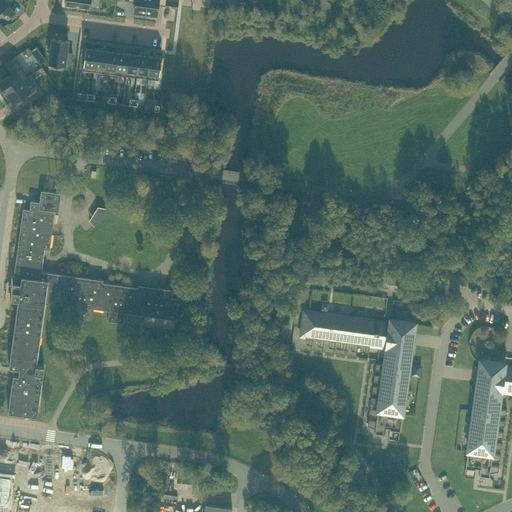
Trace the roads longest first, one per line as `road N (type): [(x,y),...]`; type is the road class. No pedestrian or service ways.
road 1 (residential): [(253,180),(347,195),(390,190),(425,160),(511,54)]
road 2 (residential): [(301,511),(219,463),(128,446)]
road 3 (residential): [(159,165),(15,148)]
road 4 (residential): [(40,16),(178,33)]
road 5 (residential): [(159,165),(178,33)]
road 6 (unknown): [(79,156),(98,97),(167,106)]
road 7 (residential): [(128,446),(0,427)]
